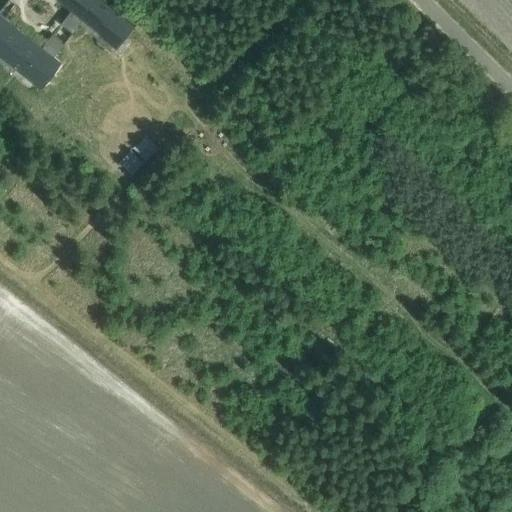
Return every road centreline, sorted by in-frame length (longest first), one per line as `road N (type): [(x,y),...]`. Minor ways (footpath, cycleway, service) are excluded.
road 1 (track): [(35,284),(310,0)]
road 2 (track): [(511,394),(397,511)]
road 3 (unclassified): [(511,86),(424,0)]
